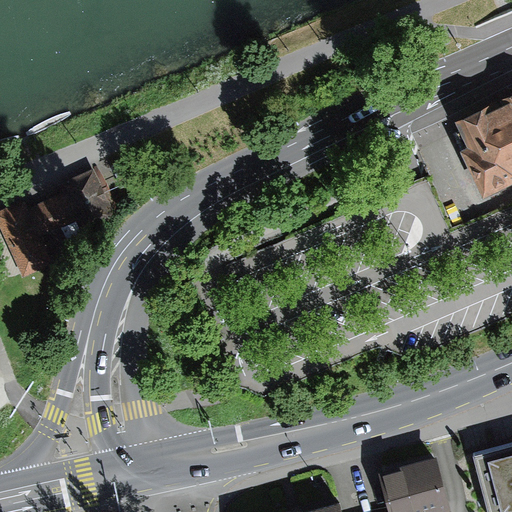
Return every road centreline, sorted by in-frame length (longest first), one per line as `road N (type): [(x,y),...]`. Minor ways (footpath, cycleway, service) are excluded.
road 1 (secondary): [(511,44),(242,182),(149,256),(106,338)]
road 2 (primary): [(511,364),(364,416),(257,439)]
road 3 (secondary): [(106,338),(81,354),(6,496)]
road 4 (secondary): [(185,455),(140,408),(106,338)]
road 5 (secondary): [(106,338),(102,418),(113,445),(136,467)]
road 6 (primary): [(136,467),(6,496)]
